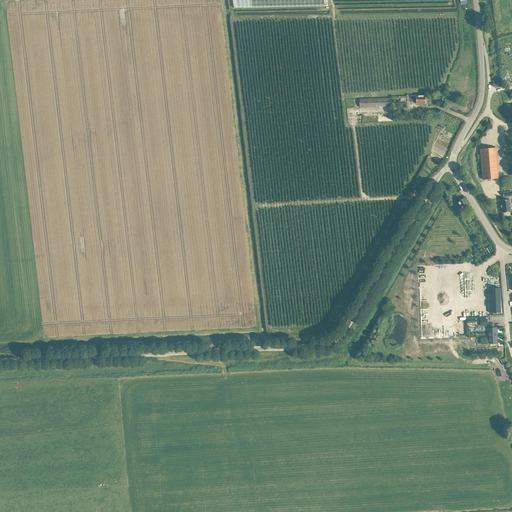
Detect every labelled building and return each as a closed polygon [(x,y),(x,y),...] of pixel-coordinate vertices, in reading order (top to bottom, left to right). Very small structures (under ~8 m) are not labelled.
[(410,96),(410,95),(407,95),(407,96),(401,96),(401,101),(407,101),(416,101),(416,104),(421,103),(421,104),(425,104),(425,96),(410,96)] [(359,107),(391,106),(391,98),(359,99),(359,107)] [(483,180),(499,178),(496,147),(480,149),(483,180)] [(510,199),(509,199),(508,196),(511,196),(511,191),(503,192),(503,197),(505,197),(505,200),(500,200),(502,213),(511,212),(510,199)] [(463,198),(461,195),(456,198),(458,201),(457,202),(463,210),(469,206),(464,198),(463,198)] [(500,288),(494,288),(488,289),(489,312),(501,312),(500,289),(500,288)] [(474,322),(480,322),(479,313),(470,313),(471,318),(474,318),(474,322)] [(497,343),(497,327),(489,328),(489,332),(488,332),(488,338),(489,338),(489,343),(497,343)]
